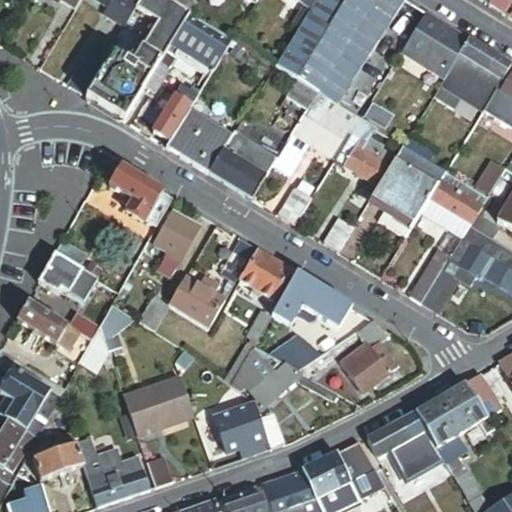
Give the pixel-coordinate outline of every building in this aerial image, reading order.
[(54,0),(76,13),(83,0),(54,0)] [(150,80),(189,18),(161,0),(148,0),(139,15),(143,17),(157,26),(155,31),(130,70),(112,58),(85,101),(123,124),(150,80)] [(141,0),(93,0),(108,9),(128,22),(134,12),(141,0)] [(141,0),(134,12),(139,15),(148,0),(141,0)] [(161,0),(189,18),(197,6),(187,0),(161,0)] [(317,0),(298,32),(274,70),(296,83),(317,97),(318,96),(377,0),(317,0)] [(292,0),(304,7),(291,28),(298,32),(317,0),(292,0)] [(411,8),(398,0),(377,0),(318,96),(345,113),(411,8)] [(511,0),(494,0),(489,8),(503,17),(511,1),(511,0)] [(128,22),(108,9),(104,17),(124,29),(128,22)] [(141,22),(155,31),(157,26),(143,17),(141,22)] [(178,59),(183,52),(202,63),(215,71),(232,44),(189,18),(150,80),(161,87),(178,59)] [(468,43),(427,18),(403,56),(422,68),(432,52),(454,66),(468,43)] [(468,43),(454,66),(465,73),(467,69),(489,82),(484,90),(490,94),(494,96),(511,69),(468,43)] [(92,52),(68,90),(81,98),(104,60),(92,52)] [(202,63),(183,52),(178,59),(197,71),(202,63)] [(454,66),(432,52),(422,68),(444,82),(454,66)] [(465,73),(454,66),(444,82),(440,89),(483,115),(487,107),(483,105),(490,94),(484,90),(489,82),(467,69),(465,73)] [(511,75),(497,100),(494,97),(487,107),(483,115),(511,133),(511,75)] [(317,97),(296,83),(284,102),(306,115),(307,113),(317,97)] [(494,96),(490,94),(483,105),(487,107),(494,97),(494,96)] [(188,115),(192,109),(187,107),(175,99),(152,135),(164,143),(169,136),(173,139),(188,115)] [(192,109),(197,101),(192,99),(187,107),(192,109)] [(346,138),(307,113),(306,115),(286,147),(301,155),(306,146),(309,148),(331,161),(334,158),(346,138)] [(173,139),(166,150),(208,176),(230,142),(188,115),(173,139)] [(376,133),(361,123),(351,138),(360,144),(347,166),(344,170),(374,188),(392,159),(382,153),(384,151),(375,146),(373,150),(368,146),(373,138),(376,133)] [(277,162),(234,136),(230,142),(208,176),(251,203),(272,170),(277,162)] [(346,138),(334,158),(337,160),(350,140),(346,138)] [(360,144),(351,138),(350,140),(337,160),(347,166),(360,144)] [(301,155),(303,157),(309,148),(306,146),(301,155)] [(303,157),(301,155),(286,147),(277,162),(272,170),(289,180),(303,157)] [(337,160),(335,164),(344,170),(347,166),(337,160)] [(429,202),(437,189),(395,162),(371,202),(386,211),(413,228),(421,215),(429,202)] [(502,181),(505,175),(493,167),(477,192),(489,200),(492,195),(502,181)] [(511,168),(510,167),(505,175),(502,181),(506,184),(511,174),(511,168)] [(172,201),(121,171),(110,189),(131,202),(125,213),(155,231),(172,201)] [(487,203),(445,177),(437,189),(429,202),(471,229),(477,220),(487,203)] [(506,184),(502,181),(492,195),(497,198),(506,184)] [(277,219),(294,229),(310,203),(294,193),(277,219)] [(511,199),(497,224),(511,233),(511,199)] [(429,202),(421,215),(463,242),(470,231),(471,229),(429,202)] [(413,228),(386,211),(378,224),(405,241),(413,228)] [(174,265),(178,268),(199,232),(171,216),(153,248),(167,256),(156,275),(170,283),(175,273),(171,271),(174,265)] [(498,232),(477,220),(471,229),(470,231),(491,244),(498,232)] [(337,223),(323,247),(337,256),(352,232),(337,223)] [(470,231),(463,242),(461,245),(449,264),(474,280),(475,280),(477,281),(479,278),(511,298),(511,257),(491,244),(470,231)] [(445,258),(455,241),(448,236),(437,254),(445,258)] [(437,254),(409,300),(422,308),(446,269),(449,264),(461,245),(455,241),(445,258),(437,254)] [(253,252),(240,243),(220,279),(233,287),(253,252)] [(86,258),(62,244),(53,258),(77,272),(86,258)] [(290,274),(257,254),(239,284),(272,305),(290,274)] [(77,272),(53,258),(37,286),(56,297),(58,293),(81,307),(95,283),(77,272)] [(449,264),(446,269),(471,285),(474,280),(449,264)] [(446,269),(422,308),(436,317),(458,282),(470,289),(475,280),(474,280),(471,285),(446,269)] [(350,311),(295,277),(271,319),(289,330),(296,319),(307,326),(311,319),(336,334),(350,311)] [(198,289),(185,281),(168,311),(207,333),(224,304),(213,298),(217,291),(202,282),(198,289)] [(154,336),(168,311),(151,301),(136,325),(154,336)] [(71,332),(66,330),(25,307),(15,326),(55,348),(63,335),(68,338),(71,332)] [(132,322),(110,309),(98,329),(106,355),(120,350),(115,336),(132,322)] [(256,345),(271,319),(261,314),(246,340),(248,341),(256,345)] [(90,343),(98,329),(74,316),(66,330),(71,332),(90,343)] [(386,339),(371,325),(355,336),(363,349),(340,364),(343,368),(341,370),(357,395),(384,379),(383,377),(392,372),(376,348),(386,339)] [(111,369),(106,355),(98,329),(90,343),(81,360),(101,373),(111,369)] [(297,375),(321,359),(296,339),(270,356),(297,375)] [(253,349),(256,345),(248,341),(223,384),(230,389),(253,350),(253,349)] [(266,357),(253,350),(230,389),(238,395),(244,391),(255,404),(252,406),(256,417),(295,382),(299,386),(332,405),(337,397),(310,382),(298,375),(297,375),(266,357)] [(329,353),(321,359),(297,375),(298,375),(310,382),(336,361),(329,353)] [(37,440),(63,392),(0,357),(0,388),(3,390),(0,394),(0,398),(4,401),(13,406),(4,421),(34,438),(37,440)] [(238,395),(230,389),(223,384),(216,378),(211,380),(181,357),(174,366),(179,380),(180,385),(201,380),(241,411),(248,403),(238,395)] [(511,357),(499,366),(511,387),(511,357)] [(180,385),(179,380),(122,400),(136,440),(192,421),(180,385)] [(490,405),(475,380),(463,387),(479,412),(490,405)] [(479,412),(463,387),(413,416),(441,464),(456,489),(469,482),(453,455),(447,446),(485,422),(479,412)] [(4,401),(0,406),(0,419),(4,421),(13,406),(4,401)] [(193,423),(204,453),(235,443),(224,412),(193,423)] [(441,464),(413,416),(367,442),(377,463),(388,457),(404,485),(441,464)] [(258,422),(268,453),(283,448),(272,417),(258,422)] [(0,482),(7,486),(34,438),(4,421),(0,419),(0,482)] [(491,431),(485,422),(447,446),(453,455),(491,431)] [(38,483),(82,469),(75,448),(73,444),(71,438),(70,436),(56,441),(58,447),(45,452),(35,455),(33,459),(34,462),(31,463),(38,483)] [(58,447),(56,441),(46,444),(44,447),(45,452),(58,447)] [(96,511),(148,494),(137,461),(118,467),(96,474),(93,464),(89,452),(95,450),(93,442),(75,448),(82,469),(96,511)] [(385,490),(359,446),(304,474),(321,511),(326,511),(356,499),(358,503),(385,490)] [(96,474),(118,467),(114,457),(93,464),(96,474)] [(154,492),(170,486),(161,461),(145,466),(154,492)] [(321,511),(304,474),(262,487),(270,511),(321,511)] [(0,506),(10,488),(7,486),(0,482),(0,506)] [(469,511),(487,511),(496,506),(491,498),(483,504),(471,485),(458,493),(469,511)] [(46,511),(39,489),(32,491),(30,487),(23,489),(24,494),(20,495),(23,504),(4,510),(4,511),(46,511)] [(265,511),(257,489),(221,501),(224,511),(265,511)] [(496,506),(511,496),(506,489),(491,498),(496,506)] [(511,511),(511,498),(491,511),(511,511)] [(358,503),(356,499),(326,511),(347,511),(360,506),(358,503)] [(218,511),(216,503),(188,511),(218,511)]
